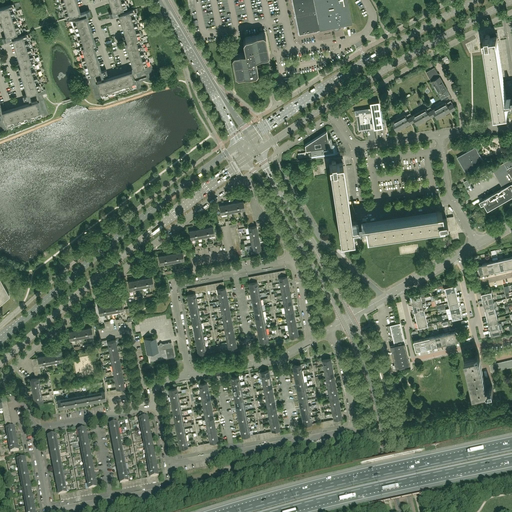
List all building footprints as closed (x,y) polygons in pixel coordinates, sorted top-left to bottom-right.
[(70,17),(79,14),(74,0),(59,0),(61,4),(63,11),(65,18),(70,17)] [(110,0),(114,11),(115,12),(119,10),(120,10),(128,7),(126,0),(110,0)] [(320,29),(313,0),(292,0),(299,34),(317,30),(320,29)] [(352,23),(347,0),(313,0),(320,29),(320,30),(333,27),(334,31),(340,29),(339,26),(342,25),(352,23)] [(20,25),(18,18),(16,11),(14,4),(9,6),(8,6),(0,8),(0,16),(6,36),(7,36),(8,36),(13,35),(22,32),(20,25)] [(129,56),(132,63),(134,70),(136,69),(138,75),(145,73),(147,79),(148,81),(151,80),(152,79),(156,78),(153,70),(151,64),(149,65),(147,58),(145,51),(144,50),(142,44),(140,38),(143,37),(141,33),(141,30),(138,23),(136,16),(134,9),(129,11),(121,14),(120,14),(128,37),(126,37),(124,38),(125,42),(127,49),(129,56)] [(88,80),(89,80),(94,78),(93,74),(101,71),(102,71),(93,45),(96,44),(87,16),(71,20),(79,48),(77,48),(78,50),(84,70),(86,76),(84,77),(85,81),(86,81),(88,80)] [(21,66),(19,67),(27,94),(28,95),(36,92),(37,96),(47,93),(45,89),(43,90),(41,85),(34,62),(37,62),(28,34),(12,39),(21,66)] [(267,57),(269,54),(268,50),(265,36),(262,34),(245,38),(243,41),(245,50),(245,52),(236,54),(234,54),(232,57),(236,75),(239,77),(245,76),(256,74),(258,71),(257,65),(256,59),(260,58),(267,57)] [(507,103),(506,99),(501,65),(499,50),(497,41),(498,41),(497,36),(493,36),(493,37),(490,37),(490,34),(486,35),(486,38),(485,38),(483,38),(484,43),(485,50),(494,105),(495,114),(509,112),(508,112),(508,108),(507,103)] [(450,61),(446,55),(442,58),(445,64),(450,61)] [(447,90),(439,76),(440,74),(439,73),(437,73),(434,67),(426,72),(441,99),(443,98),(444,97),(446,96),(447,96),(449,95),(447,90)] [(94,96),(95,100),(102,98),(136,87),(137,89),(141,88),(139,82),(139,80),(136,81),(132,70),(102,80),(97,81),(98,84),(91,86),(94,96)] [(0,131),(8,129),(8,127),(47,114),(49,114),(47,111),(47,110),(44,98),(32,102),(2,112),(3,113),(0,114),(0,131)] [(436,118),(455,108),(451,100),(446,103),(445,102),(432,109),(434,114),(436,118)] [(383,127),(379,101),(369,102),(370,107),(369,107),(370,108),(354,110),(355,115),(356,115),(358,131),(373,128),(373,129),(383,127)] [(416,124),(434,114),(432,109),(430,107),(426,109),(425,108),(412,115),(410,113),(416,124)] [(405,126),(407,124),(414,120),(416,124),(410,113),(405,115),(405,114),(391,122),(396,131),(405,126)] [(332,143),(331,137),(328,137),(326,130),(326,131),(305,145),(306,150),(305,150),(310,149),(311,156),(335,153),(339,152),(335,152),(334,143),(332,143)] [(484,162),(476,147),(469,151),(470,152),(464,154),(464,153),(457,157),(466,173),(484,162)] [(485,198),(479,201),(482,205),(484,204),(488,210),(489,209),(496,206),(496,205),(497,205),(509,198),(511,196),(511,188),(511,187),(511,182),(511,181),(511,157),(491,169),(493,172),(493,171),(501,184),(502,185),(503,188),(502,188),(489,196),(485,198)] [(349,207),(348,200),(343,167),(342,162),(339,162),(339,163),(336,163),(335,160),(331,161),(332,164),(330,164),(329,164),(329,169),(330,169),(331,178),(335,200),(341,240),(340,240),(354,238),(353,234),(352,224),(351,220),(349,207)] [(443,223),(443,222),(447,221),(448,230),(455,229),(453,216),(445,217),(444,211),(441,211),(440,211),(436,212),(365,223),(366,232),(367,236),(438,225),(443,225),(443,223)] [(366,232),(365,223),(361,223),(360,220),(358,221),(358,223),(356,224),(356,223),(356,224),(352,224),(353,234),(366,232)] [(477,265),(479,275),(480,275),(484,274),(485,274),(482,264),(482,261),(476,263),(476,265),(477,265)] [(0,304),(9,296),(10,295),(0,277),(0,304)] [(492,296),(491,291),(492,291),(481,293),(481,294),(482,294),(483,299),(482,299),(493,296),(492,296)] [(423,292),(420,293),(410,295),(411,300),(425,297),(423,292)] [(426,302),(425,297),(411,300),(411,301),(413,305),(412,305),(412,306),(423,303),(426,302)] [(425,303),(423,303),(412,306),(413,306),(414,311),(413,311),(414,311),(424,309),(426,308),(425,303)] [(404,343),(402,333),(393,336),(395,344),(394,344),(395,345),(404,343)] [(159,350),(156,337),(151,338),(151,337),(144,339),(147,354),(149,354),(150,361),(167,358),(175,356),(173,347),(166,348),(159,350)] [(407,354),(404,343),(405,343),(404,343),(395,345),(390,346),(390,347),(391,346),(393,357),(407,354)] [(409,365),(407,354),(393,357),(396,368),(395,368),(395,369),(399,368),(399,369),(405,368),(404,366),(410,365),(409,365)] [(486,392),(482,374),(477,357),(479,356),(476,356),(465,359),(467,359),(475,394),(473,394),(474,395),(486,392)] [(262,378),(260,378),(261,384),(263,384),(271,382),(270,376),(262,378)] [(308,387),(306,381),(304,382),(296,384),(297,390),(305,388),(308,387)]
